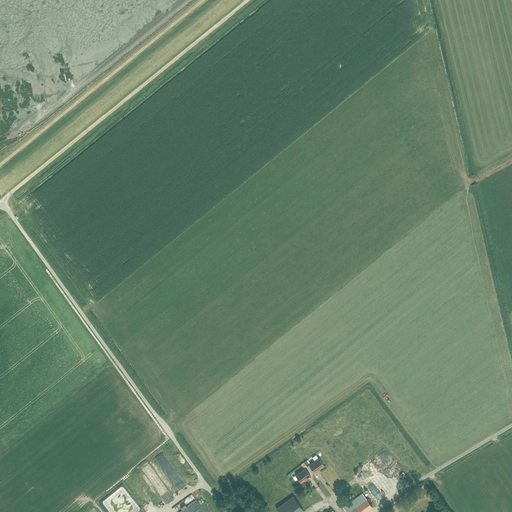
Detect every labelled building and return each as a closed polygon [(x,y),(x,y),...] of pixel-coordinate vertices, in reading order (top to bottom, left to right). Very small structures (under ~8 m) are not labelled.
[(319,458),(309,465),(315,473),(318,471),(318,470),(324,465),(319,458)] [(311,476),(305,468),(295,475),(301,483),(307,478),(308,479),(311,476)] [(149,480),(157,493),(166,488),(170,493),(173,491),(162,474),(159,476),(157,475),(149,480)] [(177,511),(192,511),(207,503),(201,495),(195,499),(192,493),(177,503),(179,506),(182,504),(184,508),(177,511)] [(366,511),(373,507),(368,500),(363,493),(344,507),(347,511),(366,511)] [(293,496),(276,509),(278,511),(302,511),(304,511),(293,496)]
